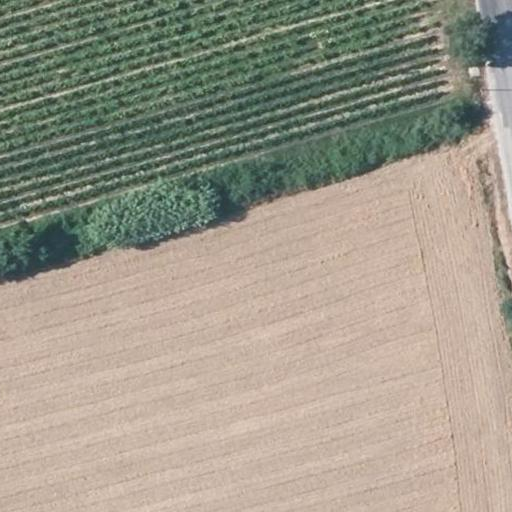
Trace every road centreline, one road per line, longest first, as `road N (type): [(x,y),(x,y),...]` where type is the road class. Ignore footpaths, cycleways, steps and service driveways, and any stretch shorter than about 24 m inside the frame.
road 1 (track): [(511,395),(470,151),(492,115),(511,109)]
road 2 (track): [(492,115),(475,104),(460,73),(444,0)]
